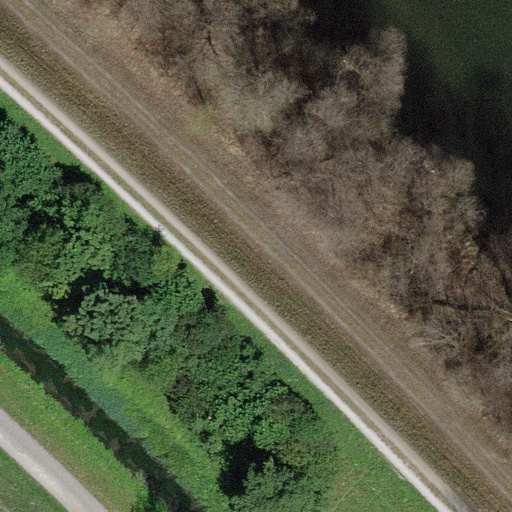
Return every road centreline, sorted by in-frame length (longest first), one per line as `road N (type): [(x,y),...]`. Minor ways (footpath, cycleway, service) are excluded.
road 1 (track): [(23,0),(411,373),(511,481)]
road 2 (track): [(0,68),(113,161),(442,511)]
